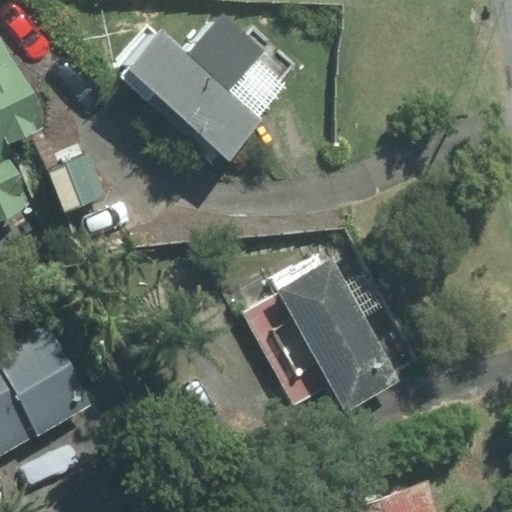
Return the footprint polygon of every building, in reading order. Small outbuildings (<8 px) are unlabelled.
[(135,35),(94,79),(198,174),(244,123),(209,91),(242,55),(200,16),(161,59),(135,35)] [(0,225),(10,222),(0,196),(0,141),(18,134),(0,87),(0,225)] [(79,156),(28,175),(44,216),(95,197),(79,156)] [(318,260),(259,293),(229,310),(284,409),(315,392),(326,412),(385,380),(318,260)] [(26,321),(0,334),(0,459),(78,418),(26,321)] [(338,511),(426,511),(419,487),(338,511)]
